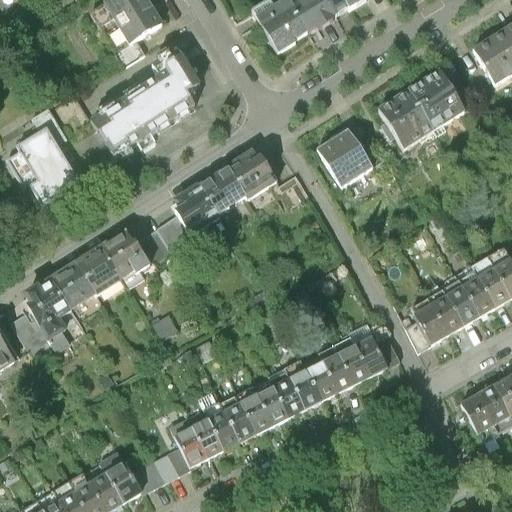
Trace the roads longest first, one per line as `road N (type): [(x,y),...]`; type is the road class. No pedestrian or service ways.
road 1 (residential): [(194,511),(511,336)]
road 2 (residential): [(0,294),(274,117)]
road 3 (residential): [(274,117),(469,0)]
road 4 (residential): [(274,117),(201,0)]
